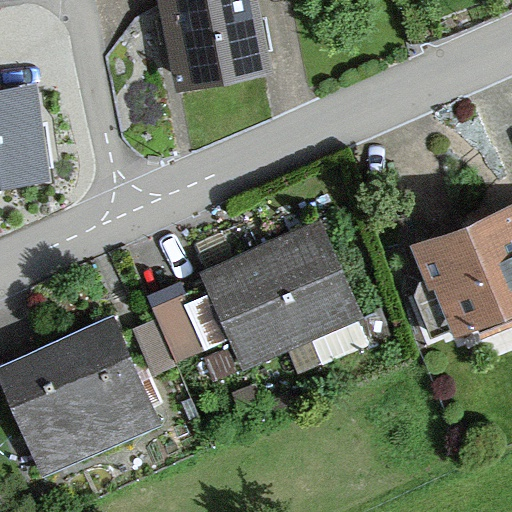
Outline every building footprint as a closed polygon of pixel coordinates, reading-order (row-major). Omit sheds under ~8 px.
[(162,0),(178,81),(258,65),(245,0),(162,0)] [(0,176),(36,172),(25,94),(0,97),(0,176)] [(511,224),(511,225),(506,211),(426,243),(427,246),(421,259),(429,278),(418,282),(412,295),(428,335),(511,301),(511,224)] [(316,232),(232,268),(179,294),(202,349),(230,337),(239,358),(349,310),(316,232)] [(155,423),(109,319),(0,365),(0,384),(39,474),(155,423)] [(152,374),(171,367),(151,320),(132,328),(152,374)]
